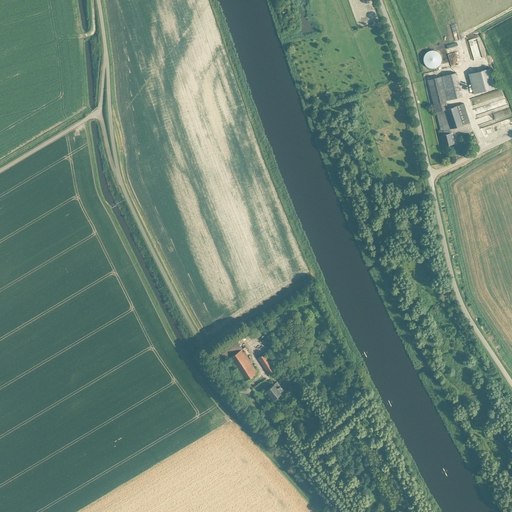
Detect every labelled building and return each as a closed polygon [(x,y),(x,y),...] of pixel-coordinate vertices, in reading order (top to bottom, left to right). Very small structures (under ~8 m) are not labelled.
[(437,67),(438,67),(439,65),(440,64),(441,62),(441,60),(441,59),(441,58),(441,56),(440,55),(439,54),(439,53),(437,52),(436,51),(435,51),(433,50),(431,50),(430,51),(428,52),(426,53),(425,54),(424,56),(423,58),(423,59),(424,61),(424,63),(425,64),(426,65),(427,67),(429,68),(430,68),(432,68),(434,68),(435,68),(437,67)] [(489,69),(469,74),(474,94),(494,89),(489,69)] [(441,131),(450,129),(470,123),(464,103),(448,108),(446,101),(462,97),(457,77),(456,73),(428,80),(436,112),(441,131)] [(487,97),(488,102),(501,99),(500,94),(487,97)] [(505,103),(485,110),(486,113),(490,112),(491,113),(500,110),(500,111),(507,109),(505,103)] [(473,113),(474,118),(484,115),(483,110),(473,113)] [(476,127),(511,117),(509,112),(475,121),(476,127)] [(450,129),(441,131),(440,131),(444,146),(453,144),(450,129)] [(267,319),(265,320),(268,326),(270,325),(269,321),(274,318),(273,316),(268,319),(267,319)] [(256,323),(250,327),(251,330),(252,329),(254,332),(259,328),(256,323)] [(244,382),(252,376),(258,372),(235,337),(214,350),(221,362),(228,358),(244,382)] [(269,375),(276,371),(265,354),(258,358),(269,375)] [(274,399),(277,396),(283,391),(282,390),(283,390),(277,382),(266,391),(274,399)] [(297,384),(291,389),(297,396),(303,391),(297,384)]
